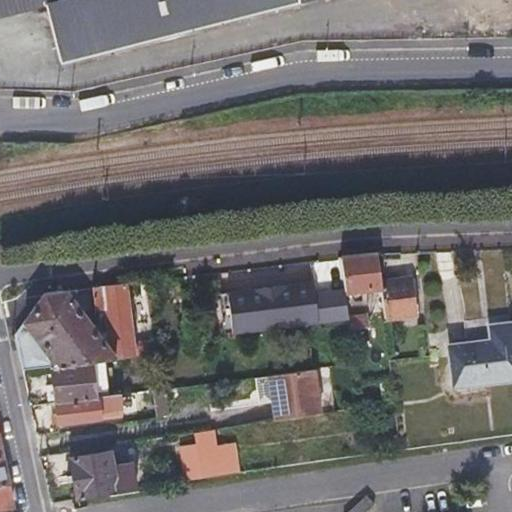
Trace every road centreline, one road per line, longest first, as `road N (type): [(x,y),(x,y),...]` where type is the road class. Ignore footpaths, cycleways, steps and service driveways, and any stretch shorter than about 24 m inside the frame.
road 1 (unclassified): [(0,118),(100,119),(292,73),(511,69)]
road 2 (residential): [(511,226),(379,229),(0,275)]
road 3 (residential): [(0,347),(30,511)]
